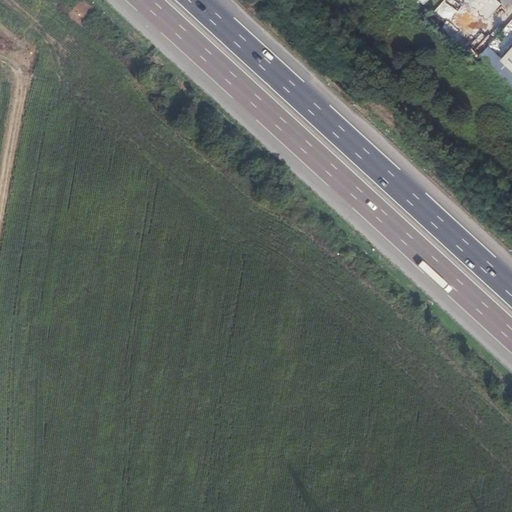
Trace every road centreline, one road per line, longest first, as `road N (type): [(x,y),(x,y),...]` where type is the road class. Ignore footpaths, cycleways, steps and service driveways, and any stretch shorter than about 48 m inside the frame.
road 1 (motorway): [(139,0),(511,338)]
road 2 (motorway): [(511,294),(187,0)]
road 3 (track): [(0,202),(19,72),(0,55)]
